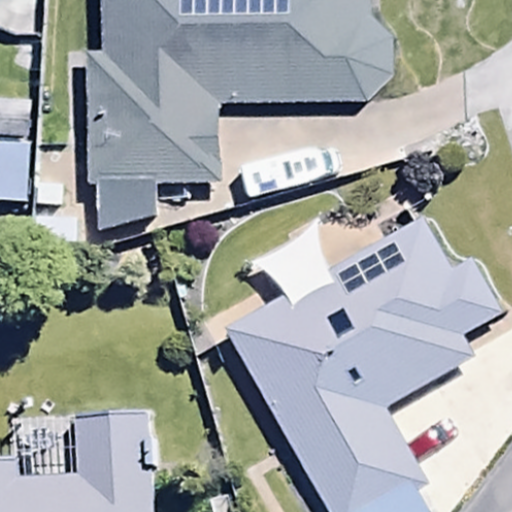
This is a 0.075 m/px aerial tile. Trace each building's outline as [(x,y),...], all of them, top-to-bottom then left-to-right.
[(0,0),(0,21),(8,0),(0,0)] [(94,66),(92,203),(103,203),(103,247),(160,229),(159,203),(224,201),(222,114),(373,110),(395,85),(397,49),(377,34),(377,0),(106,0),(106,66),(94,66)] [(34,111),(0,109),(0,217),(30,218),(34,111)] [(425,235),(229,344),(322,511),(424,511),(420,504),(430,499),(387,421),(476,371),(467,355),(505,333),(473,277),(454,288),(425,235)] [(0,511),(158,511),(156,428),(80,431),(82,491),(22,493),(22,475),(0,475),(0,511)]
